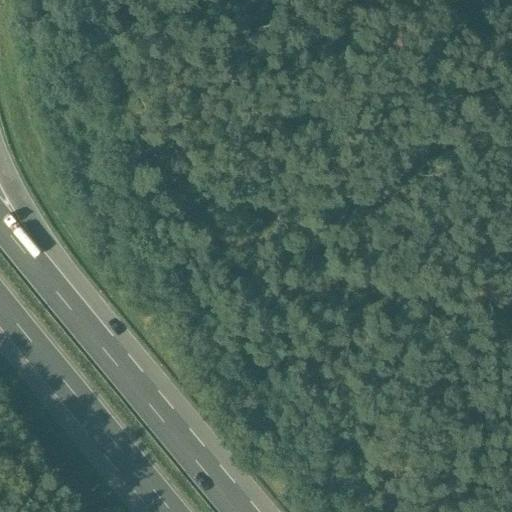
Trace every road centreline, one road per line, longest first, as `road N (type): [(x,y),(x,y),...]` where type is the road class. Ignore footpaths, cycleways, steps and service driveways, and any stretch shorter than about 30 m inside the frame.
road 1 (track): [(459,290),(328,289),(297,306),(301,329),(360,393),(416,511)]
road 2 (motorway): [(236,511),(24,259)]
road 3 (motorway): [(0,305),(168,511)]
